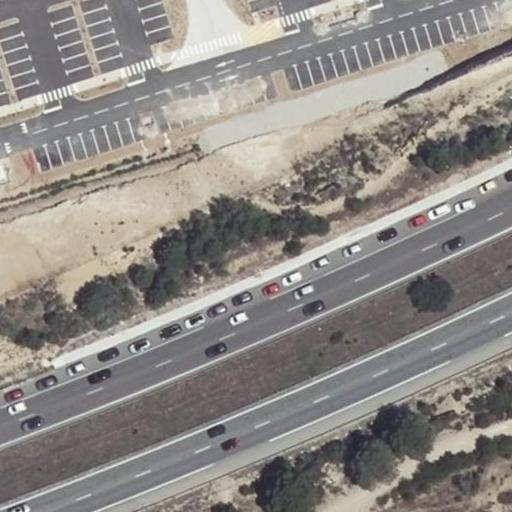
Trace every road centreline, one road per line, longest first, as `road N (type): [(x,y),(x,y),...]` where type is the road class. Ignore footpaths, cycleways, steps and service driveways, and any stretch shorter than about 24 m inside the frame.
road 1 (motorway): [(511,211),(322,306),(0,428)]
road 2 (motorway): [(17,511),(338,377),(511,293)]
road 3 (track): [(338,511),(435,452),(511,428)]
